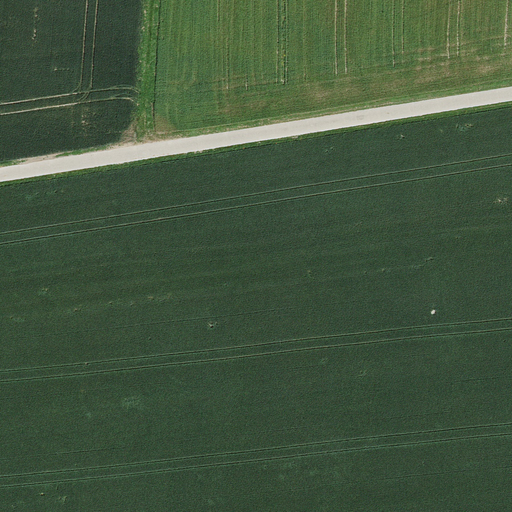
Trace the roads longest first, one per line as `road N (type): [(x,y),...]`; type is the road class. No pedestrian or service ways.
road 1 (track): [(0,174),(511,95)]
road 2 (track): [(158,0),(144,152)]
